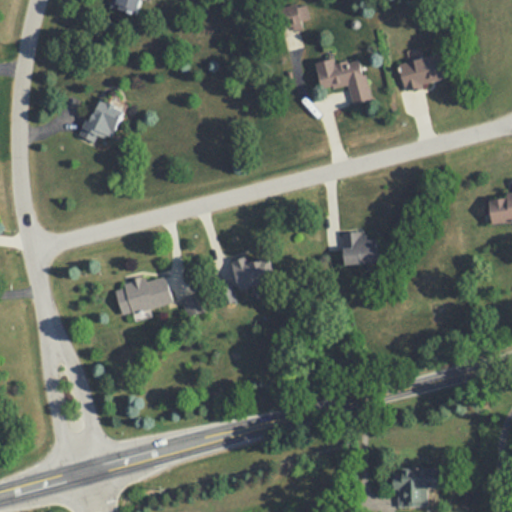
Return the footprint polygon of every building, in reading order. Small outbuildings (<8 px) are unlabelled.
[(114,0),(113,8),(140,15),(143,0),(114,0)] [(301,19),(306,19),(306,6),(283,6),(283,30),(301,30),(301,19)] [(400,65),(405,86),(422,82),(421,77),(444,71),(438,45),(412,51),(415,61),(400,65)] [(353,96),(369,91),(358,51),(346,55),(345,51),(333,54),(332,50),(314,55),(321,79),(332,76),(334,81),(347,77),(353,96)] [(99,89),(79,127),(95,135),(100,125),(111,130),(125,102),(99,89)] [(511,188),(488,192),(492,219),(511,216),(511,188)] [(342,227),(345,259),(378,257),(376,232),(363,233),(362,225),(342,227)] [(231,254),(240,283),(277,271),(269,247),(254,251),(253,247),(231,254)] [(114,281),(122,309),(131,306),(133,311),(149,306),(148,303),(176,295),(167,266),(146,272),(144,266),(124,272),(126,278),(114,281)] [(208,311),(202,295),(183,301),(189,318),(208,311)] [(427,506),(427,486),(442,486),(442,477),(395,477),(395,506),(427,506)]
